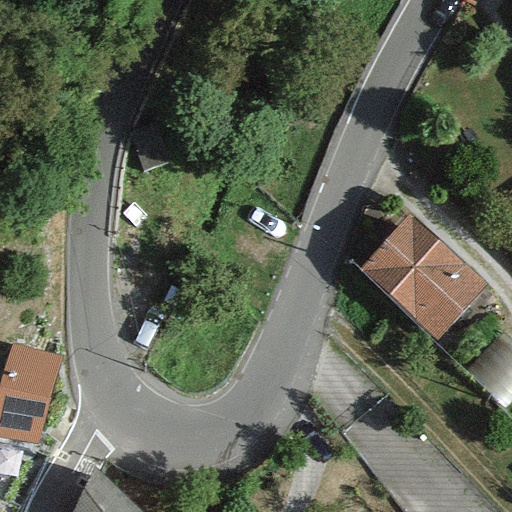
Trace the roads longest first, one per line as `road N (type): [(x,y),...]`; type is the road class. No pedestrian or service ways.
road 1 (tertiary): [(117,405),(166,441),(196,438),(226,428),(268,387),(347,171),(446,0)]
road 2 (tertiary): [(159,0),(86,186),(81,303),(91,356),(117,405)]
road 3 (unknown): [(268,387),(333,511)]
road 4 (residential): [(63,511),(117,405)]
